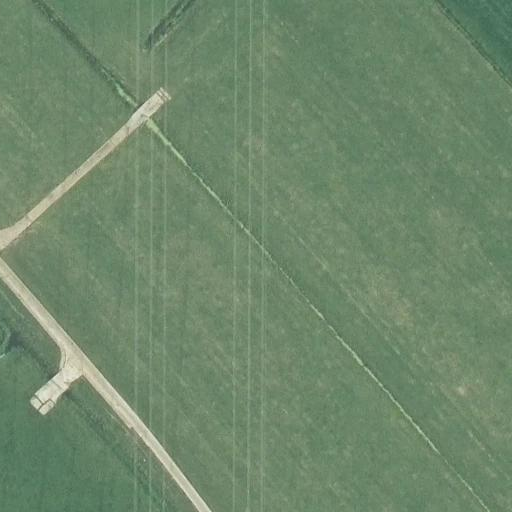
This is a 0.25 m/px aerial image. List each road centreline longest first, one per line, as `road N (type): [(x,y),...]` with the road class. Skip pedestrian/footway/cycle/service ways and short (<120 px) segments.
road 1 (track): [(157,99),(0,240)]
road 2 (track): [(81,362),(197,511)]
road 3 (track): [(0,270),(81,362),(34,405)]
